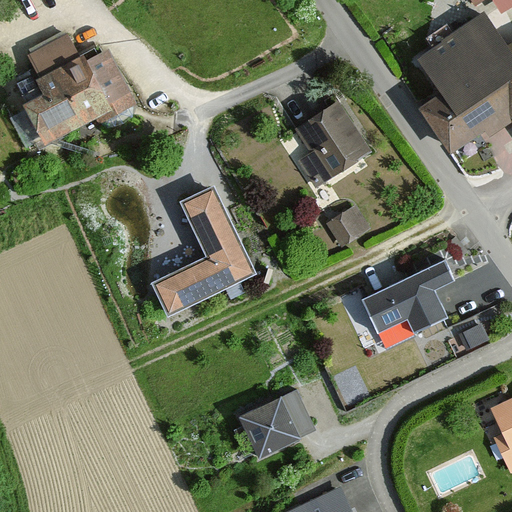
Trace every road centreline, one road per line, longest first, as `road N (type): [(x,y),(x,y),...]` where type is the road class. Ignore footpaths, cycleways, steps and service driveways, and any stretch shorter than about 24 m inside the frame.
road 1 (residential): [(511,273),(310,0)]
road 2 (track): [(468,215),(283,300)]
road 3 (track): [(110,378),(283,300)]
